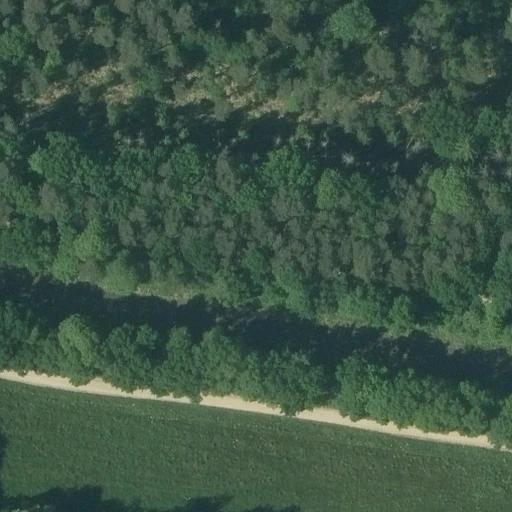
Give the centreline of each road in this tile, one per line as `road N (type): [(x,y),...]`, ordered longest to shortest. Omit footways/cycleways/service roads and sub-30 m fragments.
road 1 (track): [(0,225),(511,307)]
road 2 (track): [(0,369),(511,449)]
